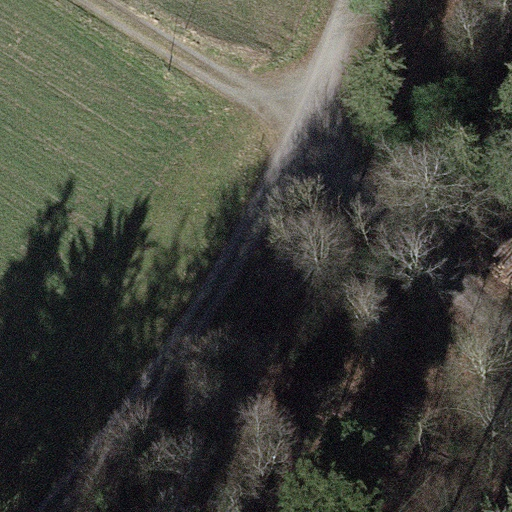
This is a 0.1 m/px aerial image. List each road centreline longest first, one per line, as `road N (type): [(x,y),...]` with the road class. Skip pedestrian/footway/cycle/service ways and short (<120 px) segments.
road 1 (track): [(38,511),(159,389),(310,139),(363,0)]
road 2 (track): [(94,0),(310,139),(511,336)]
